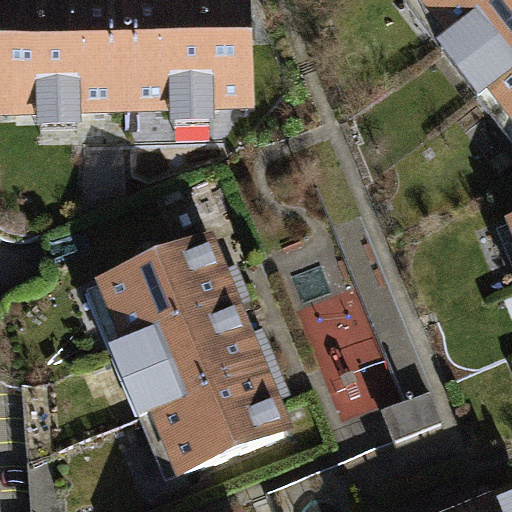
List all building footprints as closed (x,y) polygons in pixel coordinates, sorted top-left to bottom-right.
[(0,0),(0,124),(0,128),(256,121),(252,0),(0,0)] [(503,0),(400,0),(438,49),(503,0)] [(511,73),(511,0),(503,0),(438,49),(476,100),(511,73)] [(511,73),(476,100),(511,147),(511,73)] [(92,298),(119,364),(239,316),(213,250),(92,298)] [(119,364),(145,429),(265,381),(239,316),(119,364)] [(145,429),(171,495),(292,447),(265,381),(145,429)]
